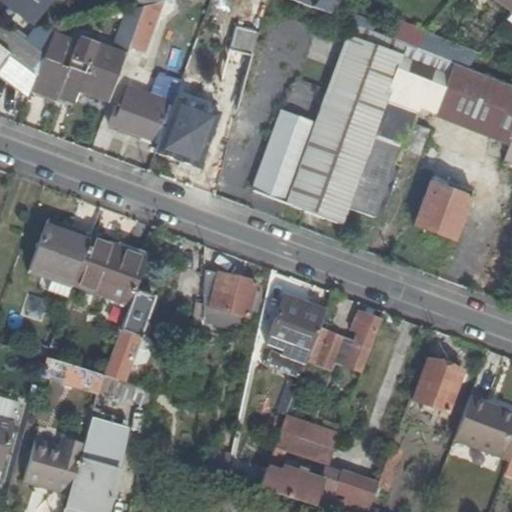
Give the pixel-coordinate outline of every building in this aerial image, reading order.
[(1,0),(31,23),(49,0),(1,0)] [(292,0),(328,14),(339,0),(292,0)] [(511,0),(496,0),(511,12),(511,10),(511,0)] [(144,57),(164,2),(145,7),(136,30),(130,45),(121,71),(136,76),(139,68),(145,69),(148,59),(144,57)] [(16,79),(33,90),(36,79),(44,58),(0,23),(0,66),(8,56),(23,68),(16,79)] [(63,85),(110,102),(121,71),(130,45),(136,30),(121,25),(111,50),(81,39),(69,68),(44,58),(36,79),(33,90),(32,92),(57,102),(63,85)] [(285,204),(342,225),(348,209),(407,46),(372,32),(354,25),(329,97),(325,95),(314,125),(285,204)] [(215,108),(231,113),(241,68),(253,32),(237,28),(215,108)] [(231,113),(237,114),(259,34),(253,32),(241,68),(231,113)] [(436,115),(454,65),(416,49),(407,46),(348,209),(374,218),(390,176),(396,179),(400,166),(394,164),(400,148),(421,155),(430,131),(414,124),(420,108),(436,115)] [(0,66),(0,68),(16,79),(23,68),(8,56),(0,66)] [(511,139),(511,87),(467,69),(454,65),(436,115),(511,142),(511,139)] [(159,143),(169,116),(173,104),(129,87),(120,111),(115,109),(109,124),(159,143)] [(253,192),(285,204),(314,125),(281,114),(253,192)] [(159,143),(155,153),(199,169),(212,132),(169,116),(159,143)] [(381,221),(396,179),(390,176),(374,218),(381,221)] [(454,240),(472,193),(432,178),(414,225),(454,240)] [(71,287),(90,235),(48,220),(29,271),(71,287)] [(135,292),(148,256),(90,235),(71,287),(128,308),(135,292)] [(256,283),(204,270),(204,297),(211,298),(209,308),(248,317),(256,283)] [(154,298),(135,292),(128,308),(103,375),(118,380),(125,361),(130,363),(154,298)] [(320,327),(325,312),(283,296),(266,343),(284,350),(286,345),(310,354),(320,327)] [(361,371),(381,318),(367,313),(366,316),(359,313),(355,322),(349,338),(356,341),(347,365),(361,371)] [(310,354),(307,362),(331,370),(335,361),(344,336),(320,327),(310,354)] [(349,338),(344,336),(335,361),(347,365),(356,341),(349,338)] [(98,391),(100,388),(103,375),(46,358),(42,373),(98,391)] [(412,400),(423,404),(432,407),(448,412),(462,373),(427,360),(412,400)] [(149,403),(151,391),(118,380),(103,375),(100,388),(149,403)] [(470,397),(453,440),(501,457),(511,427),(511,412),(498,407),(496,412),(487,408),(489,404),(470,397)] [(432,407),(423,404),(421,409),(430,413),(432,407)] [(107,511),(130,428),(91,418),(83,444),(69,494),(65,508),(78,511),(107,511)] [(0,419),(0,470),(13,423),(0,419)] [(511,427),(501,457),(510,460),(511,455),(511,427)] [(280,432),(259,488),(333,511),(339,511),(344,501),(317,492),(322,480),(282,466),(280,472),(278,470),(285,450),(291,436),(280,432)] [(291,436),(285,450),(327,464),(332,449),(291,436)] [(23,481),(69,494),(83,444),(61,438),(59,447),(34,441),(23,481)] [(388,459),(377,485),(388,489),(397,463),(388,459)] [(358,511),(365,511),(376,484),(342,473),(335,491),(355,499),(351,509),(358,511)]
